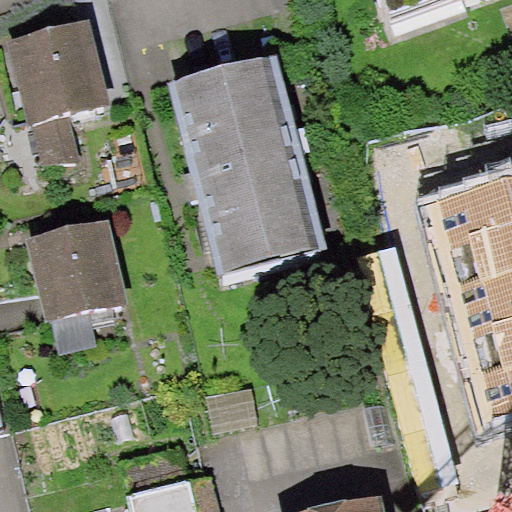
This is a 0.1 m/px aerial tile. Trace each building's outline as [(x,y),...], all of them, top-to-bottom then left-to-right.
[(390,0),(406,38),(500,0),(390,0)] [(3,54),(36,181),(77,170),(67,132),(104,122),(81,34),(3,54)] [(289,68),(173,101),(225,280),(341,247),(289,68)] [(511,176),(415,204),(479,424),(511,414),(511,176)] [(28,245),(57,356),(93,346),(86,320),(131,308),(109,224),(28,245)] [(311,511),(384,511),(381,496),(311,511)]
